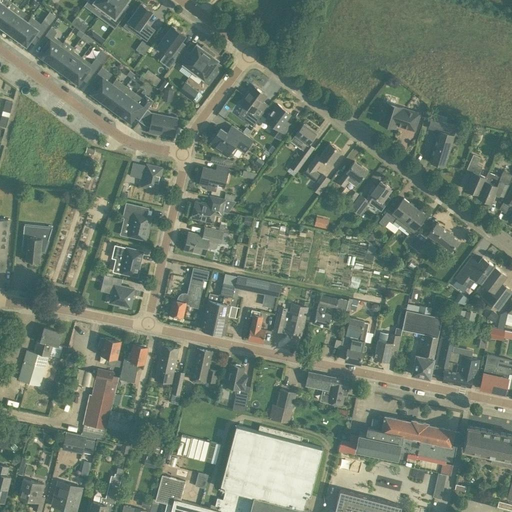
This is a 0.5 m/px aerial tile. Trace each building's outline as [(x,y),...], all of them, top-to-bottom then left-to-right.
[(0,0),(0,18),(8,7),(9,8),(12,3),(8,0),(0,0)] [(104,10),(111,0),(87,0),(84,5),(91,9),(95,3),(104,10)] [(111,0),(104,10),(113,16),(109,23),(115,27),(126,12),(123,10),(127,5),(125,3),(127,0),(111,0)] [(346,0),(345,0),(330,22),(344,33),(360,10),(346,0)] [(137,7),(135,6),(130,13),(132,14),(128,20),(139,28),(135,32),(146,40),(154,29),(144,22),(152,11),(141,3),(137,7)] [(18,14),(9,8),(8,7),(0,18),(0,25),(6,31),(18,15),(18,14)] [(26,13),(21,10),(18,14),(18,15),(6,31),(16,38),(28,22),(27,21),(22,18),(26,13)] [(27,21),(28,22),(16,38),(26,45),(33,35),(38,39),(49,24),(43,20),(41,24),(31,17),(27,21)] [(76,17),(71,23),(76,27),(80,21),(76,17)] [(175,48),(185,35),(172,25),(158,45),(166,51),(159,61),(169,68),(180,52),(175,48)] [(48,62),(60,45),(60,46),(62,43),(53,36),(56,32),(50,28),(41,40),(46,44),(38,54),(40,55),(39,57),(44,60),(45,59),(48,62)] [(139,43),(135,48),(142,54),(146,48),(139,43)] [(183,63),(193,71),(209,49),(203,45),(202,47),(197,44),(196,43),(196,44),(191,50),(189,51),(185,48),(175,60),(181,65),(183,63)] [(70,52),(60,46),(60,45),(48,62),(58,69),(70,53),(70,52)] [(97,56),(103,60),(108,52),(103,49),(97,56)] [(214,53),(209,49),(193,71),(203,78),(202,80),(208,84),(217,72),(213,69),(213,66),(216,62),(218,60),(218,59),(213,56),(214,53)] [(70,52),(70,53),(58,69),(68,76),(81,57),(71,50),(70,52)] [(95,58),(91,64),(81,57),(68,76),(71,78),(70,80),(75,84),(76,82),(78,83),(86,72),(91,76),(101,63),(95,58)] [(100,100),(112,83),(107,80),(111,74),(101,67),(93,77),(98,81),(90,92),(95,95),(94,97),(99,101),(100,99),(100,100)] [(159,78),(155,75),(150,81),(155,84),(159,78)] [(161,89),(167,81),(162,77),(156,86),(161,89)] [(125,86),(115,79),(112,83),(100,100),(110,107),(125,86)] [(191,99),(197,91),(184,82),(179,90),(191,99)] [(253,85),(240,103),(249,109),(242,118),(253,126),(262,114),(256,109),(266,95),(253,85)] [(120,114),(135,93),(125,86),(110,107),(120,114)] [(164,89),(163,94),(162,100),(170,102),(171,96),(172,90),(170,87),(167,87),(164,89)] [(144,100),(135,93),(120,114),(119,115),(124,119),(125,118),(130,121),(137,111),(142,115),(153,100),(147,96),(144,100)] [(3,108),(11,110),(13,102),(5,100),(3,108)] [(395,124),(414,130),(419,113),(385,101),(378,123),(394,128),(395,124)] [(277,104),(266,119),(274,125),(269,132),(280,140),(292,124),(286,119),(290,113),(277,104)] [(177,125),(176,124),(177,118),(152,113),(147,109),(139,119),(146,124),(150,125),(148,132),(158,134),(158,132),(173,135),(175,129),(177,125)] [(454,136),(465,139),(468,128),(446,122),(447,118),(432,113),(428,128),(438,131),(436,138),(432,154),(430,162),(444,166),(445,161),(445,160),(445,159),(446,159),(450,143),(452,143),(454,136)] [(0,119),(0,122),(7,124),(9,117),(1,115),(0,119)] [(315,132),(303,123),(295,134),(290,141),(302,149),(289,166),(296,172),(314,147),(308,143),(315,132)] [(221,152),(226,156),(227,155),(229,157),(232,156),(238,147),(245,152),(253,139),(231,124),(226,132),(220,128),(211,142),(222,150),(221,152)] [(484,127),(478,125),(475,133),(482,135),(484,127)] [(340,151),(329,143),(319,157),(316,155),(308,166),(303,173),(313,181),(319,173),(315,170),(323,160),(330,166),(340,151)] [(486,177),(485,177),(478,174),(482,166),(477,163),(480,157),(473,154),(466,168),(473,171),(466,189),(478,194),(477,197),(486,177)] [(354,161),(347,170),(346,170),(337,181),(344,186),(348,180),(356,186),(367,171),(354,161)] [(157,189),(162,168),(147,164),(146,165),(133,162),(130,175),(137,177),(137,173),(144,175),(142,186),(157,189)] [(206,189),(214,191),(216,183),(222,184),(221,188),(224,188),(229,166),(216,164),(215,169),(203,166),(200,181),(207,183),(206,189)] [(485,177),(486,177),(477,197),(490,202),(494,193),(499,195),(499,194),(503,196),(511,176),(511,174),(510,173),(503,170),(500,177),(488,171),(485,177)] [(330,180),(323,174),(314,185),(311,189),(319,195),(330,180)] [(390,188),(380,181),(376,187),(373,184),(368,192),(370,193),(366,198),(360,194),(350,207),(359,214),(369,202),(371,203),(373,200),(383,207),(391,197),(386,194),(390,188)] [(511,205),(511,186),(503,200),(504,201),(511,206),(511,205)] [(344,198),(351,203),(358,193),(351,188),(344,198)] [(192,217),(211,222),(213,214),(222,216),(223,212),(227,213),(236,201),(209,195),(207,204),(195,201),(192,217)] [(394,221),(400,225),(414,206),(403,198),(392,212),(388,209),(378,222),(384,226),(389,221),(392,223),(394,221)] [(511,205),(511,206),(504,201),(500,207),(511,214),(508,219),(511,221),(511,205)] [(145,239),(150,216),(137,213),(138,206),(126,203),(123,216),(132,218),(128,235),(145,239)] [(425,215),(414,206),(400,225),(405,229),(405,230),(408,233),(403,240),(409,245),(411,241),(419,232),(415,229),(425,215)] [(0,218),(0,269),(4,270),(9,220),(0,218)] [(320,227),(327,228),(328,220),(322,218),(320,227)] [(435,240),(435,239),(450,250),(457,241),(452,237),(453,236),(436,223),(428,235),(435,240)] [(44,251),(48,240),(48,239),(52,227),(51,227),(24,225),(24,224),(21,251),(27,251),(26,260),(39,261),(40,251),(44,251)] [(188,232),(184,249),(205,254),(208,241),(220,244),(225,245),(228,233),(222,232),(205,228),(203,235),(188,232)] [(419,232),(411,241),(418,247),(426,237),(419,232)] [(137,276),(142,251),(114,244),(111,258),(123,260),(120,272),(137,276)] [(469,288),(476,278),(482,282),(494,267),(481,257),(478,261),(471,256),(454,277),(457,279),(454,282),(464,290),(467,286),(469,288)] [(172,299),(169,314),(182,317),(186,303),(189,303),(189,305),(197,307),(204,278),(206,279),(208,271),(193,267),(187,293),(186,293),(184,293),(182,293),(181,294),(179,295),(178,297),(177,298),(177,300),(172,299)] [(494,267),(482,282),(487,286),(480,296),(498,309),(511,290),(511,289),(502,282),(506,276),(494,267)] [(111,283),(112,276),(104,274),(102,281),(111,283)] [(237,275),(234,287),(279,296),(281,284),(237,275)] [(222,283),(220,295),(232,298),(234,287),(235,286),(222,283)] [(134,288),(114,284),(109,302),(120,305),(120,307),(126,308),(127,306),(130,307),(134,288)] [(207,300),(201,329),(224,334),(230,305),(235,306),(239,288),(234,287),(232,298),(220,295),(218,295),(217,302),(207,300)] [(418,302),(421,290),(413,288),(410,300),(418,302)] [(328,327),(331,314),(324,313),(326,306),(346,310),(348,300),(339,298),(338,299),(320,294),(319,298),(316,297),(315,302),(318,303),(313,323),(328,327)] [(468,299),(462,294),(457,301),(465,303),(468,299)] [(361,309),(378,314),(381,304),(363,299),(361,309)] [(278,306),(273,330),(285,333),(286,331),(298,334),(301,322),(303,322),(307,307),(308,302),(300,300),(299,305),(292,303),(292,304),(290,311),(286,311),(287,308),(278,306)] [(431,308),(419,305),(419,307),(418,312),(430,314),(431,308)] [(465,312),(455,309),(453,318),(463,320),(465,312)] [(263,342),(265,330),(259,329),(262,316),(259,315),(260,311),(251,310),(250,315),(253,316),(251,327),(250,327),(247,339),(263,342)] [(411,374),(429,378),(433,359),(434,359),(442,317),(406,310),(402,329),(425,334),(422,349),(421,349),(419,356),(416,355),(411,374)] [(498,315),(493,311),(487,318),(492,322),(498,315)] [(503,329),(506,311),(500,314),(497,327),(503,329)] [(475,314),(465,312),(463,320),(472,323),(475,314)] [(344,360),(360,363),(363,351),(369,322),(364,321),(364,320),(349,317),(345,337),(343,336),(340,346),(347,347),(344,360)] [(452,351),(454,341),(451,341),(455,320),(444,318),(440,338),(435,364),(444,366),(441,380),(470,386),(473,373),(476,373),(479,359),(463,356),(462,359),(457,358),(458,352),(452,351)] [(40,340),(37,339),(34,351),(27,350),(18,379),(40,386),(48,356),(49,356),(53,344),(58,345),(61,332),(44,327),(40,340)] [(378,340),(374,358),(388,361),(389,356),(396,357),(402,328),(396,327),(394,334),(388,332),(380,331),(378,340)] [(497,328),(495,339),(503,340),(503,336),(505,330),(497,328)] [(98,345),(103,346),(101,354),(100,359),(106,360),(106,364),(115,366),(116,358),(120,341),(105,338),(100,337),(98,345)] [(147,347),(133,344),(130,359),(124,358),(119,380),(135,383),(139,362),(143,363),(147,347)] [(56,355),(63,357),(66,347),(59,345),(56,355)] [(162,345),(159,355),(154,379),(171,383),(178,348),(162,345)] [(190,378),(206,381),(206,380),(215,382),(218,370),(209,368),(212,351),(197,348),(190,378)] [(483,372),(479,388),(491,390),(498,358),(487,355),(483,372)] [(504,393),(508,378),(505,377),(506,374),(511,374),(511,362),(510,364),(498,362),(498,358),(491,390),(504,393)] [(245,412),(251,387),(244,386),(246,375),(242,374),(244,367),(230,365),(226,386),(234,388),(235,397),(233,406),(233,409),(245,412)] [(77,382),(90,384),(93,370),(80,368),(77,382)] [(84,423),(82,430),(104,435),(106,428),(107,427),(128,431),(132,414),(112,410),(114,399),(119,377),(112,375),(113,371),(98,368),(92,395),(90,395),(89,398),(84,423)] [(184,372),(177,371),(172,393),(179,394),(184,372)] [(305,385),(328,390),(326,402),(331,376),(308,371),(305,385)] [(346,387),(348,379),(331,376),(326,402),(343,405),(345,395),(347,396),(348,387),(346,387)] [(209,391),(193,388),(191,396),(207,400),(209,391)] [(272,404),(269,417),(273,418),(273,419),(288,423),(296,393),(280,389),(276,404),(272,404)] [(348,411),(336,408),(335,413),(347,416),(348,411)] [(366,435),(358,434),(358,435),(355,449),(405,459),(407,452),(451,461),(454,446),(457,446),(460,432),(453,431),(454,430),(427,424),(427,422),(412,419),(412,422),(385,416),(384,417),(378,416),(375,429),(367,428),(366,435)] [(162,474),(155,500),(166,503),(163,511),(308,511),(309,510),(303,508),(307,494),(310,494),(322,447),(300,441),(302,435),(259,425),(258,430),(236,425),(220,487),(225,488),(223,499),(217,497),(215,505),(220,507),(220,510),(180,500),(185,480),(162,474)] [(467,453),(468,449),(488,453),(486,461),(492,462),(511,466),(511,434),(467,425),(463,448),(461,448),(460,451),(462,452),(467,453)] [(181,433),(176,453),(205,460),(211,462),(216,442),(210,441),(181,433)] [(355,449),(358,435),(350,433),(348,441),(347,441),(341,440),(340,441),(338,451),(354,454),(355,449)] [(92,453),(94,440),(65,434),(63,447),(92,453)] [(128,453),(130,445),(122,443),(120,452),(128,453)] [(18,473),(22,475),(27,458),(22,457),(18,473)] [(155,461),(154,467),(161,469),(162,463),(155,461)] [(0,499),(4,501),(10,476),(7,475),(9,466),(0,464),(0,499)] [(89,501),(86,511),(112,511),(123,469),(117,467),(116,473),(115,473),(114,476),(111,475),(105,498),(102,497),(94,495),(92,501),(92,502),(89,501)] [(186,478),(188,471),(177,469),(175,475),(186,478)] [(208,474),(198,472),(195,485),(204,488),(208,474)] [(441,498),(446,474),(438,473),(433,496),(435,497),(441,498)] [(41,511),(45,496),(41,495),(44,483),(23,478),(18,496),(34,500),(32,509),(41,511)] [(57,481),(51,505),(68,509),(67,511),(76,511),(77,511),(76,511),(82,487),(57,481)] [(340,489),(333,511),(399,511),(401,505),(340,489)] [(511,504),(498,501),(497,507),(511,510),(511,504)]
